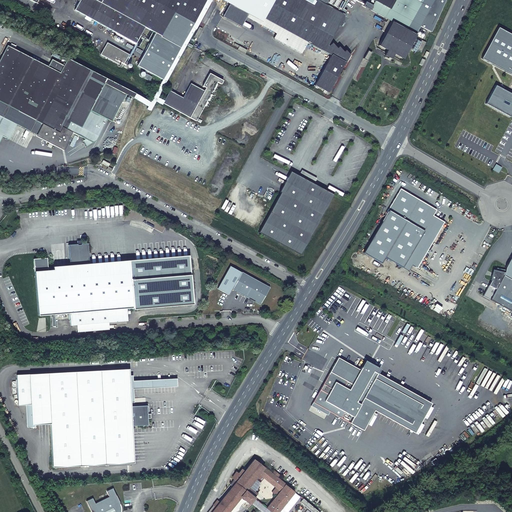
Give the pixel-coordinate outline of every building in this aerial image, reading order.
[(196,121),(217,82),(221,84),(223,80),(209,73),(203,86),(206,88),(204,91),(201,89),(191,84),(183,98),(182,101),(174,96),(175,94),(172,92),(170,94),(169,94),(165,102),(157,98),(195,29),(197,26),(211,0),(301,0),(307,3),(312,6),(315,0),(79,0),(74,10),(135,44),(144,27),(161,36),(174,13),(193,24),(151,102),(67,58),(63,65),(60,73),(52,69),(7,45),(0,58),(0,115),(37,134),(38,137),(61,149),(64,148),(76,124),(82,127),(90,110),(94,101),(100,99),(98,94),(104,83),(129,96),(149,106),(147,109),(150,111),(156,101),(163,105),(163,104),(196,121)] [(211,0),(197,26),(198,26),(211,0)] [(229,0),(290,33),(307,3),(301,0),(229,0)] [(343,17),(343,15),(330,8),(315,0),(312,6),(307,3),(290,33),(331,55),(315,85),(328,92),(345,63),(347,63),(351,55),(348,54),(344,51),(343,52),(342,52),(337,47),(336,49),(333,48),(330,46),(329,47),(328,46),(339,26),(341,27),(343,23),(344,22),(343,17)] [(315,0),(330,8),(332,3),(337,5),(340,0),(373,0),(375,1),(372,5),(370,10),(392,22),(379,46),(388,50),(385,55),(386,56),(392,59),(394,54),(403,59),(421,26),(432,32),(446,0),(315,0)] [(199,27),(194,37),(197,39),(202,29),(199,27)] [(511,34),(501,28),(484,59),(511,74),(511,93),(499,86),(489,104),(511,117),(511,116),(511,34)] [(423,40),(418,50),(423,52),(427,43),(423,40)] [(369,51),(364,58),(368,61),(372,53),(369,51)] [(63,65),(56,62),(52,69),(60,73),(63,65)] [(94,101),(90,110),(112,121),(115,123),(117,119),(120,120),(131,99),(128,98),(129,96),(104,83),(98,94),(100,99),(94,101)] [(300,255),(332,195),(291,173),(259,233),(300,255)] [(399,185),(363,254),(385,265),(389,258),(411,269),(414,263),(420,270),(446,220),(438,216),(442,208),(399,185)] [(133,309),(192,304),(189,259),(89,267),(89,264),(87,243),(81,244),(77,244),(68,245),(70,268),(48,270),(47,258),(33,259),(38,316),(69,313),(70,326),(74,325),(107,323),(127,321),(126,309),(132,308),(133,309)] [(189,259),(188,256),(89,264),(89,267),(189,259)] [(232,290),(260,305),(269,288),(241,272),(241,273),(229,266),(217,289),(229,296),(232,290)] [(499,268),(490,286),(498,290),(493,299),(511,308),(511,280),(506,278),(507,269),(499,268)] [(323,302),(296,329),(299,331),(302,328),(305,333),(304,334),(305,335),(331,310),(323,302)] [(74,325),(74,331),(107,329),(107,323),(74,325)] [(331,336),(336,332),(332,326),(326,330),(331,336)] [(293,334),(291,337),(300,343),(302,340),(293,334)] [(339,358),(313,405),(326,412),(329,408),(365,428),(374,410),(418,434),(436,402),(382,372),(385,367),(369,358),(362,370),(339,358)] [(125,369),(16,375),(18,401),(30,400),(30,404),(31,422),(50,421),(52,467),(130,463),(128,426),(147,425),(146,406),(127,407),(125,369)] [(228,511),(241,497),(249,504),(257,493),(249,487),(259,474),(264,468),(254,459),(244,471),(241,475),(235,482),(219,503),(216,506),(211,511),(228,511)] [(272,474),(264,468),(259,474),(280,491),(285,484),(277,478),(279,475),(274,471),(272,474)] [(278,511),(294,492),(285,484),(280,491),(267,508),(271,511),(278,511)] [(120,511),(121,511),(121,508),(121,506),(112,488),(106,491),(108,496),(95,503),(92,498),(86,501),(91,511),(120,511)]
